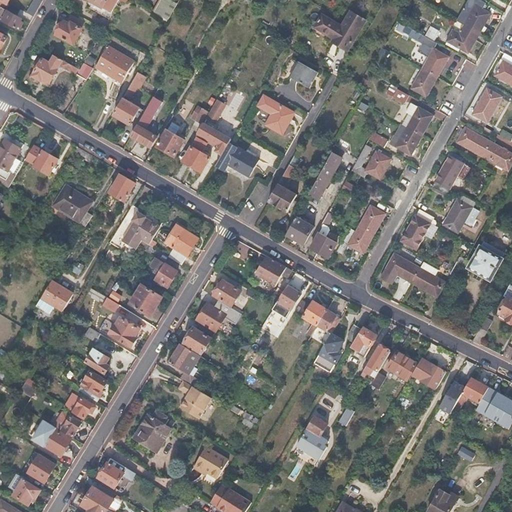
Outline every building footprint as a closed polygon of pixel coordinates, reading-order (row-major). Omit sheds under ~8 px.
[(90,0),(95,2),(111,11),(117,0),(121,0),(123,1),(126,3),(127,0),(90,0)] [(171,0),(159,0),(153,13),(169,21),(177,3),(171,0)] [(485,3),(481,0),(467,0),(455,21),(465,26),(478,34),(490,14),(481,9),(485,3)] [(0,5),(0,18),(17,28),(22,18),(0,5)] [(351,51),(369,19),(352,10),(344,24),(325,13),(315,30),(351,51)] [(65,27),(62,26),(57,35),(74,45),(83,29),(82,29),(86,22),(72,14),(67,23),(65,27)] [(460,34),(453,29),(446,41),(467,53),(478,34),(465,26),(460,34)] [(440,33),(430,28),(427,33),(437,38),(440,33)] [(425,37),(421,43),(433,50),(434,49),(437,44),(425,37)] [(437,44),(434,49),(442,54),(445,48),(437,44)] [(134,62),(108,48),(96,69),(122,84),(134,62)] [(434,49),(433,50),(422,69),(411,89),(425,97),(436,78),(448,57),(442,54),(434,49)] [(501,66),(495,76),(511,85),(511,57),(505,53),(499,65),(501,66)] [(38,60),(35,65),(36,69),(32,77),(41,82),(43,78),(50,83),(63,59),(55,55),(51,63),(44,59),(43,61),(41,60),(38,60)] [(65,60),(62,66),(75,73),(78,68),(65,60)] [(318,73),(300,62),(290,78),(309,89),(318,73)] [(85,63),(81,69),(78,74),(87,80),(94,68),(85,63)] [(146,77),(138,72),(125,95),(131,98),(140,82),(142,83),(146,77)] [(159,88),(153,85),(144,101),(149,104),(154,96),(159,88)] [(408,95),(396,88),(392,96),(403,103),(408,95)] [(502,97),(488,89),(473,114),(487,122),(502,97)] [(154,96),(149,104),(131,136),(151,147),(157,137),(145,130),(149,122),(148,121),(160,100),(154,96)] [(259,106),(273,114),(267,125),(282,134),(294,114),(264,97),(259,106)] [(140,108),(123,98),(113,115),(130,125),(140,108)] [(217,98),(215,101),(196,135),(208,142),(218,125),(213,122),(224,101),(217,98)] [(417,108),(413,106),(408,115),(412,117),(417,108)] [(417,108),(412,117),(406,127),(400,139),(394,135),(389,143),(410,155),(421,136),(432,115),(418,107),(417,108)] [(208,111),(203,108),(196,120),(201,123),(208,111)] [(179,118),(173,115),(169,122),(175,126),(179,118)] [(466,128),(458,142),(483,156),(509,171),(511,166),(511,153),(491,142),(466,128)] [(511,134),(503,129),(500,135),(511,142),(511,139),(511,134)] [(185,140),(167,130),(158,146),(175,156),(185,140)] [(372,132),(368,139),(383,148),(387,141),(372,132)] [(20,149),(6,140),(0,150),(0,181),(10,187),(17,176),(7,170),(20,149)] [(260,159),(239,147),(230,142),(215,167),(225,172),(229,165),(250,177),(260,159)] [(59,160),(35,145),(26,160),(50,175),(59,160)] [(211,156),(191,145),(182,160),(202,171),(211,156)] [(390,159),(376,151),(365,170),(359,167),(370,148),(365,145),(350,171),(363,178),(367,172),(379,179),(390,159)] [(333,153),(324,169),(310,194),(319,199),(343,158),(333,153)] [(464,164),(450,155),(432,187),(447,195),(464,164)] [(295,167),(289,164),(268,201),(287,212),(298,194),(284,187),(295,167)] [(137,184),(121,176),(111,193),(125,202),(126,202),(137,184)] [(344,183),(340,189),(355,197),(358,191),(344,183)] [(66,184),(53,206),(86,227),(94,215),(87,211),(93,201),(66,184)] [(314,201),(308,197),(303,205),(306,207),(311,206),(314,201)] [(480,212),(458,199),(444,226),(458,234),(468,215),(476,219),(480,212)] [(356,232),(351,229),(343,243),(363,254),(374,233),(386,214),(370,205),(359,225),(356,232)] [(147,218),(132,209),(115,237),(137,251),(140,247),(143,241),(151,246),(162,227),(152,222),(151,224),(146,221),(147,218)] [(434,218),(420,209),(402,240),(416,249),(434,218)] [(318,233),(320,234),(311,248),(328,259),(338,243),(330,238),(333,232),(332,229),(327,226),(333,215),(328,212),(320,226),(322,227),(318,233)] [(314,227),(296,217),(286,234),(304,244),(314,227)] [(199,238),(178,225),(167,243),(175,248),(169,257),(182,265),(187,256),(188,256),(199,238)] [(143,241),(140,247),(157,257),(160,252),(151,246),(143,241)] [(503,259),(481,247),(469,268),(491,280),(503,259)] [(392,284),(397,274),(412,282),(438,298),(446,283),(420,268),(394,253),(386,267),(381,277),(392,284)] [(267,256),(259,269),(265,272),(263,276),(270,281),(269,282),(276,287),(288,268),(267,256)] [(152,266),(162,273),(157,280),(168,287),(177,272),(156,258),(152,266)] [(464,265),(458,261),(450,275),(456,278),(464,265)] [(241,291),(223,281),(215,296),(233,306),(241,291)] [(73,295),(52,282),(37,306),(50,314),(54,307),(62,312),(73,295)] [(143,285),(137,294),(157,306),(162,297),(143,285)] [(505,295),(508,297),(499,312),(500,313),(498,316),(506,321),(508,319),(511,321),(511,285),(505,295)] [(302,294),(289,286),(279,302),(292,310),(302,294)] [(157,306),(137,294),(131,305),(150,316),(157,306)] [(108,298),(103,305),(114,312),(119,305),(108,298)] [(208,303),(199,319),(217,331),(227,315),(238,321),(242,314),(219,300),(215,307),(208,303)] [(275,308),(263,300),(258,309),(270,316),(275,308)] [(328,310),(315,301),(304,318),(318,326),(319,325),(328,310)] [(277,305),(275,308),(270,316),(268,319),(275,323),(284,310),(277,305)] [(341,318),(328,310),(319,325),(332,334),(341,318)] [(493,321),(486,317),(475,337),(482,340),(493,321)] [(120,323),(118,322),(111,333),(133,347),(138,338),(136,336),(141,329),(123,318),(120,323)] [(258,327),(247,320),(243,327),(255,334),(258,327)] [(197,328),(195,327),(186,344),(203,354),(216,332),(201,322),(197,328)] [(363,329),(355,325),(348,336),(356,341),(363,329)] [(364,327),(363,329),(356,341),(353,346),(360,351),(359,353),(366,357),(379,336),(364,327)] [(102,335),(89,328),(84,336),(97,343),(102,335)] [(344,342),(332,334),(315,363),(331,373),(341,355),(338,353),(344,342)] [(181,344),(171,362),(186,372),(191,375),(202,357),(181,344)] [(391,352),(380,345),(363,375),(367,377),(369,375),(375,379),(379,372),(391,352)] [(111,358),(96,349),(88,363),(106,374),(111,366),(107,364),(111,358)] [(418,363),(398,351),(388,368),(408,379),(418,363)] [(423,357),(413,374),(437,389),(447,372),(423,357)] [(82,385),(84,386),(82,392),(97,402),(101,396),(98,395),(101,389),(103,390),(108,382),(90,372),(82,385)] [(186,372),(181,379),(183,380),(195,387),(199,380),(191,375),(186,372)] [(379,372),(375,379),(372,385),(379,389),(386,377),(379,372)] [(490,387),(472,377),(467,387),(464,393),(468,395),(481,403),(490,387)] [(187,399),(186,398),(180,407),(199,419),(212,398),(195,387),(183,380),(179,388),(190,394),(187,399)] [(407,385),(400,381),(390,397),(397,401),(407,385)] [(456,381),(441,407),(452,413),(455,408),(464,393),(467,387),(456,381)] [(341,392),(329,385),(325,393),(337,400),(341,392)] [(499,393),(490,387),(481,403),(477,410),(510,429),(511,425),(511,400),(507,398),(507,399),(498,394),(499,393)] [(468,395),(464,393),(455,408),(459,410),(468,395)] [(80,400),(72,396),(65,408),(84,419),(93,404),(82,397),(80,400)] [(359,407),(356,412),(353,416),(358,418),(363,409),(359,407)] [(356,412),(349,408),(340,422),(347,426),(353,416),(356,412)] [(477,411),(471,408),(467,415),(472,418),(477,411)] [(154,417),(150,415),(136,438),(158,452),(172,429),(164,423),(167,417),(158,411),(154,417)] [(82,423),(71,416),(65,427),(63,429),(74,436),(82,423)] [(329,424),(316,416),(299,445),(311,453),(329,424)] [(33,438),(46,446),(62,456),(72,439),(56,430),(57,428),(45,421),(33,438)] [(57,423),(55,427),(62,431),(63,429),(65,427),(57,423)] [(475,454),(462,447),(458,454),(471,461),(475,454)] [(229,462),(207,448),(194,468),(203,474),(204,472),(218,480),(229,462)] [(57,464),(42,454),(30,473),(46,483),(57,464)] [(128,469),(112,459),(100,478),(116,488),(124,477),(128,469)] [(137,475),(128,469),(124,477),(133,482),(137,475)] [(12,485),(18,489),(24,479),(25,478),(19,474),(12,485)] [(41,490),(24,479),(18,489),(15,494),(30,504),(34,497),(36,498),(41,490)] [(211,502),(211,503),(225,511),(245,511),(251,503),(228,489),(228,490),(221,486),(211,502)] [(94,488),(88,496),(109,509),(114,511),(116,511),(121,505),(114,500),(94,488)] [(450,495),(441,490),(428,511),(451,511),(460,497),(452,493),(450,495)] [(125,499),(118,495),(114,500),(121,505),(125,499)] [(88,496),(83,505),(93,511),(107,511),(109,509),(88,496)] [(20,511),(2,501),(0,504),(0,511),(20,511)] [(361,511),(345,502),(338,511),(361,511)]
